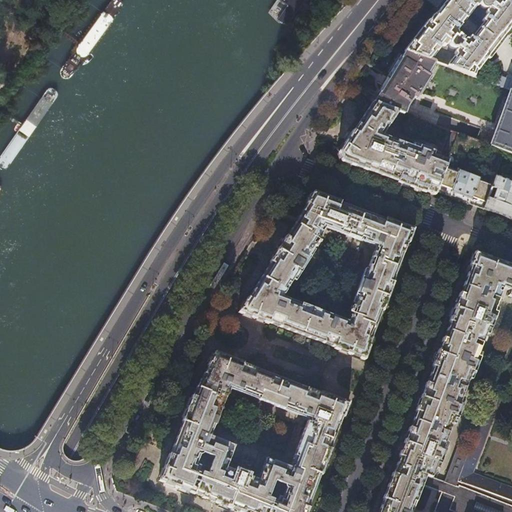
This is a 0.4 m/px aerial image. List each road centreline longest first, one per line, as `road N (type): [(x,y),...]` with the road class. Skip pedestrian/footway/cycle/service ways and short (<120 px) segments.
road 1 (primary): [(306,86),(234,186),(40,511)]
road 2 (primary): [(306,86),(291,88),(242,144),(56,433)]
road 3 (primary): [(93,472),(280,155)]
road 4 (residential): [(446,222),(342,511)]
road 5 (residential): [(280,155),(446,222)]
road 6 (primary): [(280,155),(356,51),(354,29)]
